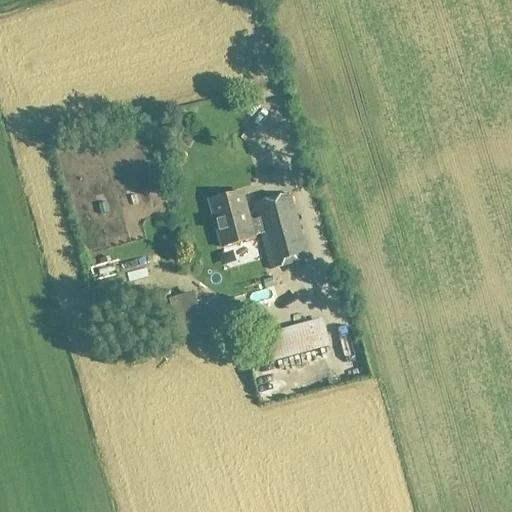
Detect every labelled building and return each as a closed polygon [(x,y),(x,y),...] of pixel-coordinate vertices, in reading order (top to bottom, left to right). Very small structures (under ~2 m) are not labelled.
[(242,192),(209,200),(220,249),(253,241),(253,238),(260,236),(270,271),(308,261),(291,196),(252,206),(256,220),(249,222),(242,192)] [(170,233),(158,236),(162,253),(174,250),(170,233)] [(143,253),(155,250),(151,235),(140,237),(143,253)] [(148,297),(146,288),(120,294),(122,304),(148,297)] [(199,333),(188,295),(169,301),(180,338),(199,333)] [(261,366),(328,347),(322,322),(254,341),(261,366)]
